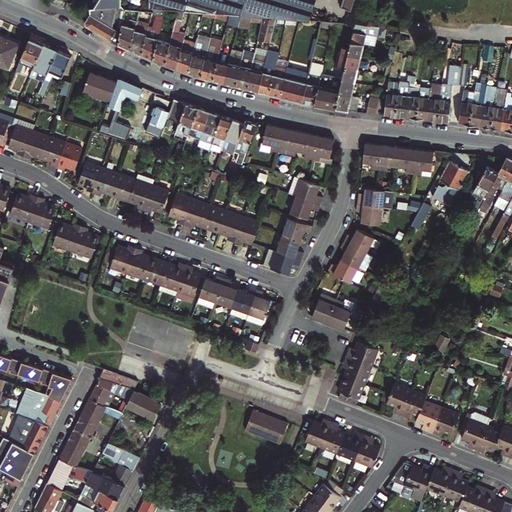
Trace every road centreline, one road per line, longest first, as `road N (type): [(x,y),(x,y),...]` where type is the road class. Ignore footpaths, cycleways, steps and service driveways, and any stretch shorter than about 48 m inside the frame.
road 1 (residential): [(0,1),(169,83),(353,126)]
road 2 (residential): [(300,288),(105,221),(0,161)]
road 3 (residential): [(408,436),(260,380),(284,319)]
road 4 (residential): [(353,126),(337,215),(300,288)]
road 5 (residential): [(353,126),(511,145)]
road 6 (residential): [(18,511),(88,371)]
road 7 (residential): [(174,402),(122,511)]
